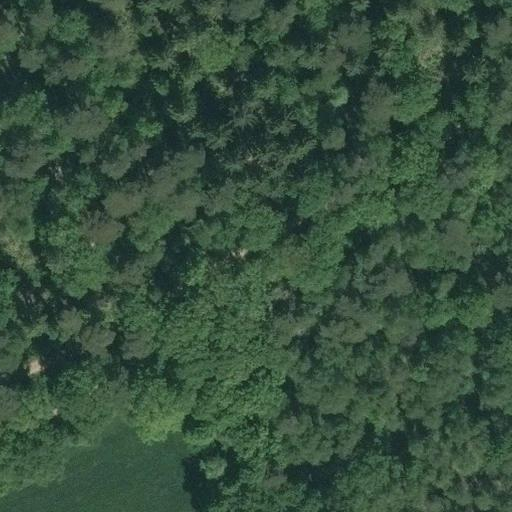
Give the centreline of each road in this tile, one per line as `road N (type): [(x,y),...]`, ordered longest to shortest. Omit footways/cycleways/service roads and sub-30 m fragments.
road 1 (track): [(0,383),(141,317),(511,99)]
road 2 (track): [(154,343),(0,48)]
